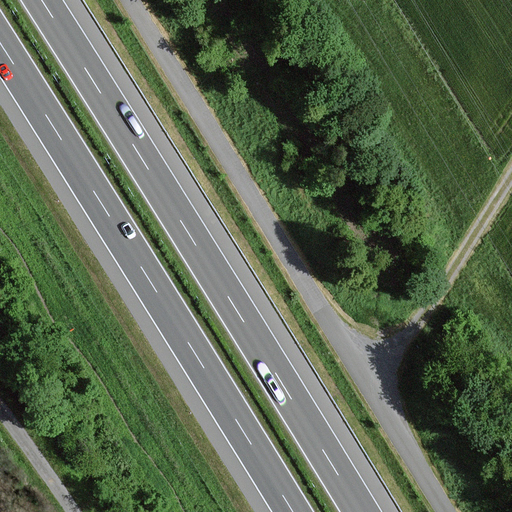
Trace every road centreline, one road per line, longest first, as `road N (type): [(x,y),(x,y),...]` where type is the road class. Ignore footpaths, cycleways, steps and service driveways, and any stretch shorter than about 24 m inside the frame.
road 1 (unclassified): [(128,0),(450,511)]
road 2 (motorway): [(360,511),(40,0)]
road 3 (motorway): [(0,45),(291,511)]
road 4 (track): [(511,181),(431,305),(369,380)]
